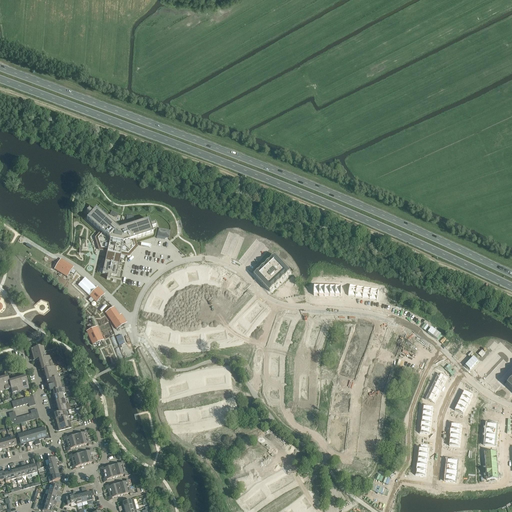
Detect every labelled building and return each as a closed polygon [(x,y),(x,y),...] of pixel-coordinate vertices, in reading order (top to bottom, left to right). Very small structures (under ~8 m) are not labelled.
[(90,215),(87,219),(102,233),(97,238),(101,248),(107,250),(102,274),(108,275),(107,280),(110,280),(111,276),(116,277),(121,253),(128,254),(135,246),(133,240),(153,233),(151,228),(156,227),(155,224),(150,225),(149,220),(119,230),(96,209),(92,213),(89,210),(87,212),(90,215)] [(274,255),(252,275),(268,291),(289,271),(274,255)] [(60,261),(54,269),(67,277),(73,269),(60,261)] [(197,269),(191,270),(193,281),(198,280),(199,281),(202,281),(201,275),(198,275),(197,269)] [(206,275),(204,281),(208,282),(208,281),(213,282),(216,271),(211,269),(209,276),(206,275)] [(186,277),(183,278),(184,284),(188,283),(188,282),(193,281),(191,270),(185,271),(186,277)] [(216,271),(213,282),(218,284),(218,285),(222,286),(223,280),(220,279),(222,273),(216,271)] [(172,276),(167,280),(174,289),(178,286),(179,287),(182,284),(179,280),(176,282),(172,276)] [(85,278),(78,285),(89,296),(96,288),(85,278)] [(227,283),(223,287),(226,289),(227,289),(231,292),(238,283),(234,279),(229,285),(227,283)] [(167,280),(162,283),(166,289),(164,291),(167,295),(170,293),(170,292),(174,289),(167,280)] [(238,283),(231,292),(235,296),(237,299),(241,294),(239,292),(243,287),(238,283)] [(351,284),(349,295),(356,296),(358,285),(351,284)] [(358,285),(356,296),(363,298),(365,286),(358,285)] [(365,286),(363,298),(370,299),(372,288),(365,286)] [(96,288),(89,296),(97,303),(104,295),(96,288)] [(372,288),(370,299),(377,300),(378,296),(379,296),(380,293),(378,293),(379,289),(372,288)] [(153,294),(150,300),(161,305),(163,300),(164,300),(166,297),(161,294),(159,297),(153,294)] [(150,300),(148,305),(154,308),(152,311),(158,314),(159,310),(158,310),(161,305),(150,300)] [(256,302),(252,306),(260,313),(264,309),(256,302)] [(252,306),(249,310),(256,317),(257,318),(260,313),(252,306)] [(114,307),(105,313),(117,330),(125,324),(114,307)] [(249,310),(245,314),(253,321),(256,317),(249,310)] [(245,314),(241,319),(249,325),(253,321),(245,314)] [(281,317),(279,324),(289,327),(292,320),(288,319),(288,318),(285,317),(285,318),(281,317)] [(312,320),(311,326),(321,329),(323,324),(319,323),(319,321),(316,320),(316,322),(312,320)] [(237,323),(232,328),(235,331),(234,332),(237,335),(238,333),(241,336),(245,331),(247,333),(249,330),(245,326),(243,328),(237,323)] [(359,323),(357,330),(367,334),(370,327),(366,325),(366,324),(363,323),(363,324),(359,323)] [(279,324),(277,331),(287,334),(289,327),(279,324)] [(311,326),(309,331),(319,335),(321,329),(311,326)] [(96,327),(86,332),(93,345),(102,341),(96,327)] [(357,330),(354,337),(365,340),(367,334),(357,330)] [(390,330),(388,336),(398,339),(399,333),(390,330)] [(165,331),(162,341),(168,342),(170,332),(165,331)] [(277,331),(274,337),(285,341),(287,334),(277,331)] [(309,331),(307,336),(318,340),(319,335),(309,331)] [(307,336),(305,341),(316,345),(318,340),(307,336)] [(388,336),(386,341),(396,344),(398,339),(388,336)] [(274,337),(272,344),(276,346),(275,347),(278,348),(279,347),(283,348),(285,341),(274,337)] [(354,337),(352,344),(363,347),(365,340),(354,337)] [(305,341),(304,347),(307,348),(306,349),(310,350),(310,349),(314,350),(316,345),(305,341)] [(386,341),(385,346),(394,349),(396,344),(386,341)] [(352,344),(350,351),(360,354),(363,347),(352,344)] [(43,346),(30,350),(32,355),(45,352),(43,346)] [(385,346),(383,351),(392,354),(394,349),(385,346)] [(34,361),(38,360),(46,357),(45,352),(32,355),(34,361)] [(349,353),(347,359),(357,362),(359,357),(349,353)] [(50,356),(46,357),(38,360),(40,365),(52,362),(50,356)] [(347,359),(346,364),(355,367),(357,362),(347,359)] [(42,371),(43,370),(53,367),(52,362),(40,365),(42,371)] [(345,364),(343,369),(344,369),(353,372),(355,367),(346,364),(345,364)] [(319,368),(317,365),(312,370),(320,379),(328,372),(322,365),(319,368)] [(377,365),(375,370),(386,374),(388,369),(377,365)] [(55,367),(53,367),(43,370),(45,376),(57,372),(55,367)] [(344,369),(342,374),(352,377),(353,372),(344,369)] [(375,370),(374,376),(384,379),(386,374),(375,370)] [(57,372),(45,376),(47,381),(58,378),(57,372)] [(438,372),(435,379),(445,384),(448,377),(438,372)] [(373,375),(371,381),(372,381),(382,384),(384,379),(374,376),(373,375)] [(9,382),(8,377),(2,379),(5,390),(11,389),(9,382)] [(29,389),(27,384),(26,381),(25,377),(20,379),(23,390),(29,389)] [(58,378),(47,381),(48,387),(61,383),(59,377),(58,378)] [(14,380),(18,392),(23,390),(20,379),(14,380)] [(186,379),(180,380),(184,391),(189,389),(186,379)] [(435,379),(431,386),(441,391),(445,384),(435,379)] [(9,382),(11,389),(12,394),(18,392),(14,380),(9,382)] [(180,380),(175,382),(178,393),(184,391),(180,380)] [(372,381),(370,386),(374,387),(373,389),(376,390),(377,388),(381,390),(382,384),(372,381)] [(175,382),(170,384),(173,394),(178,393),(175,382)] [(50,392),(53,391),(62,389),(62,388),(61,383),(48,387),(50,392)] [(170,384),(164,385),(168,396),(173,394),(170,384)] [(431,386),(428,392),(438,397),(441,391),(431,386)] [(63,388),(62,388),(62,389),(53,391),(54,397),(55,397),(63,394),(66,394),(64,388),(63,388)] [(464,390),(461,395),(470,400),(473,395),(464,390)] [(428,392),(425,399),(435,404),(438,397),(428,392)] [(367,395),(366,403),(377,404),(378,397),(374,396),(374,395),(371,395),(371,396),(367,395)] [(461,395),(459,400),(468,405),(469,405),(471,400),(470,400),(461,395)] [(65,400),(57,402),(56,402),(57,408),(69,405),(67,399),(65,400)] [(459,400),(457,405),(466,410),(468,405),(459,400)] [(223,411),(220,412),(222,418),(226,416),(225,414),(231,412),(230,408),(231,408),(230,404),(229,404),(227,401),(221,403),(223,411)] [(335,402),(334,408),(339,409),(339,410),(342,410),(342,409),(346,409),(346,403),(335,402)] [(366,403),(365,410),(376,411),(377,404),(366,403)] [(66,412),(71,410),(69,405),(57,408),(59,413),(66,411),(66,412)] [(457,405),(454,410),(463,415),(466,410),(457,405)] [(209,410),(204,411),(206,422),(212,421),(211,417),(212,417),(211,412),(210,412),(209,410)] [(365,410),(364,417),(376,418),(376,411),(365,410)] [(59,413),(54,415),(55,420),(67,417),(66,412),(66,411),(59,413)] [(198,415),(197,415),(198,420),(199,419),(200,423),(206,422),(204,411),(198,412),(198,415)] [(176,418),(175,418),(175,423),(176,422),(177,426),(183,426),(182,415),(176,415),(176,418)] [(21,424),(19,417),(16,418),(17,419),(12,426),(21,424)] [(68,417),(67,417),(55,420),(57,426),(70,422),(68,417)] [(364,417),(364,425),(367,425),(367,426),(371,427),(371,425),(375,426),(376,418),(364,417)] [(333,420),(332,427),(343,428),(344,421),(340,420),(340,419),(337,419),(337,420),(333,420)] [(59,431),(71,428),(70,422),(57,426),(59,431)] [(332,427),(331,434),(343,435),(343,428),(332,427)] [(47,436),(44,428),(39,429),(42,440),(45,439),(45,440),(49,439),(48,435),(47,436)] [(40,444),(39,440),(42,440),(39,429),(34,431),(38,445),(40,444)] [(34,442),(35,446),(38,445),(34,431),(28,432),(31,443),(34,442)] [(67,452),(70,451),(70,449),(88,444),(88,446),(91,445),(90,442),(89,442),(86,435),(88,434),(87,431),(84,432),(85,433),(67,438),(66,437),(63,437),(64,441),(66,440),(68,448),(67,448),(67,452)] [(26,444),(27,448),(30,447),(29,443),(31,443),(28,432),(23,434),(26,444)] [(23,445),(26,444),(23,434),(18,435),(20,443),(19,444),(20,447),(24,446),(23,445)] [(331,434),(331,441),(342,443),(343,435),(331,434)] [(361,437),(361,443),(373,444),(373,439),(369,438),(369,437),(366,436),(365,438),(361,437)] [(331,441),(330,449),(334,449),(334,450),(337,451),(337,450),(341,450),(342,443),(331,441)] [(93,464),(96,463),(95,460),(94,460),(92,453),(93,452),(92,449),(89,450),(90,451),(72,456),(72,455),(69,456),(70,459),(71,459),(73,466),(72,467),(73,470),(76,469),(75,468),(93,463),(93,464)] [(103,479),(104,483),(107,482),(106,480),(124,475),(125,477),(128,476),(127,472),(125,473),(123,465),(125,465),(124,462),(121,462),(121,464),(103,469),(103,467),(100,468),(101,472),(103,471),(105,479),(103,479)] [(26,465),(24,466),(24,468),(27,476),(28,479),(33,478),(32,475),(30,467),(27,467),(26,465)] [(15,468),(13,468),(14,471),(16,479),(17,482),(22,481),(21,478),(19,470),(16,470),(15,468)] [(274,474),(272,470),(264,475),(267,479),(274,474)] [(290,471),(283,475),(289,484),(295,481),(294,478),(295,477),(293,474),(292,474),(290,471)] [(59,474),(51,477),(48,477),(50,483),(60,480),(59,477),(62,476),(61,474),(59,474)] [(283,475),(277,478),(282,488),(289,484),(283,475)] [(277,478),(271,482),(276,491),(282,488),(277,478)] [(108,487),(108,486),(105,486),(106,490),(108,489),(110,497),(108,497),(109,501),(112,500),(112,498),(129,493),(130,495),(133,494),(132,491),(130,491),(128,484),(130,483),(129,480),(126,481),(126,482),(108,487)] [(271,482),(264,485),(270,495),(276,491),(271,482)] [(59,488),(60,485),(54,483),(53,483),(51,491),(57,493),(59,494),(61,488),(60,488),(59,488)] [(83,489),(84,491),(85,494),(87,502),(92,501),(90,492),(87,493),(85,488),(83,489)] [(259,489),(253,493),(260,502),(266,498),(259,489)] [(56,495),(61,497),(62,495),(59,494),(57,493),(51,491),(49,490),(47,496),(55,498),(56,495)] [(253,493),(247,498),(254,507),(260,502),(253,493)] [(45,495),(43,500),(54,503),(56,504),(57,502),(54,501),(55,498),(47,496),(45,495)] [(69,497),(66,498),(68,505),(71,505),(76,503),(74,497),(75,497),(74,495),(68,496),(69,497)] [(304,496),(298,500),(303,507),(300,509),(302,511),(306,511),(307,511),(305,510),(311,506),(308,503),(310,502),(307,499),(306,499),(304,496)] [(247,498),(241,502),(244,505),(243,506),(245,509),(246,508),(248,511),(254,507),(247,498)] [(43,500),(41,505),(44,506),(52,508),(53,505),(56,506),(56,504),(54,503),(43,500)] [(133,500),(122,503),(124,508),(135,505),(133,500)]
